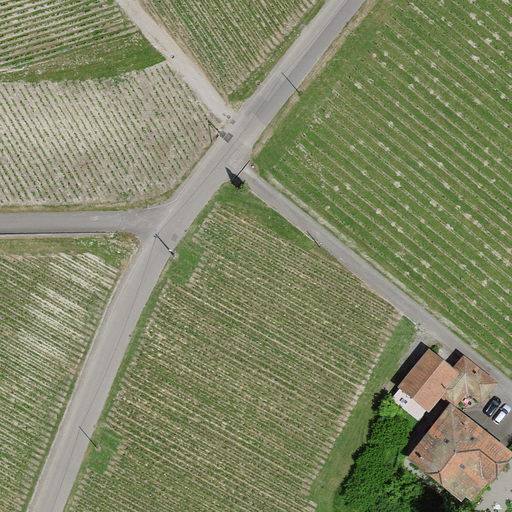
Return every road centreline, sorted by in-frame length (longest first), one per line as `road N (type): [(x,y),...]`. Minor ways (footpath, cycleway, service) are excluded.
road 1 (unclassified): [(511,391),(226,153)]
road 2 (tertiary): [(178,218),(129,309),(48,511)]
road 3 (tertiary): [(348,0),(226,153)]
road 4 (track): [(123,0),(242,135)]
road 5 (unclassified): [(0,223),(178,218)]
road 6 (track): [(0,74),(83,72),(164,46)]
